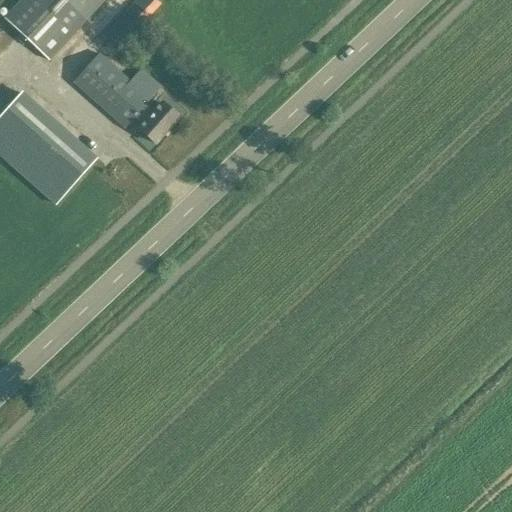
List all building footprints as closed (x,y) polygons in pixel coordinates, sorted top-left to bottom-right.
[(104,0),(22,0),(5,20),(49,61),(104,0)] [(135,0),(102,36),(117,50),(159,5),(153,0),(135,0)] [(135,79),(144,87),(141,90),(100,54),(74,83),(125,128),(134,118),(146,104),(161,88),(142,71),(135,79)] [(22,94),(0,118),(0,154),(56,205),(96,161),(22,94)] [(141,127),(142,127),(140,130),(156,144),(179,118),(163,104),(159,108),(158,107),(156,110),(157,111),(156,113),(146,104),(134,118),(143,125),(141,127)]
